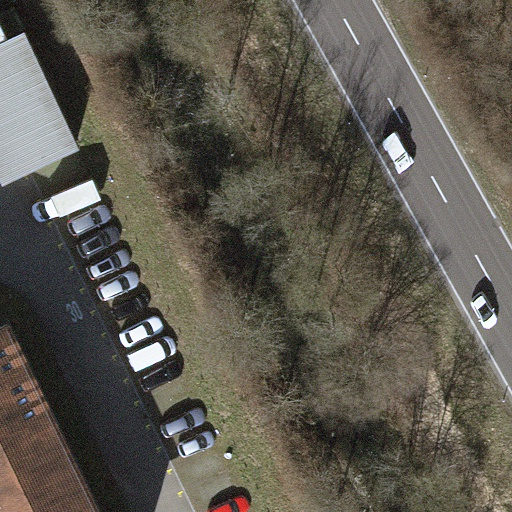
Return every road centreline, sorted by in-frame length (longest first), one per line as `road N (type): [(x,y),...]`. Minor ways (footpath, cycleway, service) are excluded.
road 1 (secondary): [(511,326),(334,0)]
road 2 (residential): [(0,212),(14,206),(162,511)]
